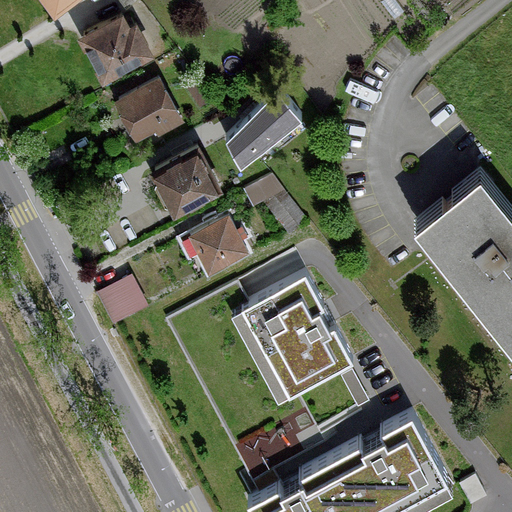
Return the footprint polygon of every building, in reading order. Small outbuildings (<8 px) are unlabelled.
[(121,5),(78,28),(103,75),(153,48),(135,14),(128,18),(121,5)] [(158,71),(115,94),(139,140),(183,117),(158,71)] [(276,82),(226,133),(240,158),(300,111),(276,82)] [(198,138),(149,164),(173,208),(221,183),(198,138)] [(416,216),(511,333),(511,203),(480,164),(416,216)] [(282,221),(300,214),(283,166),(248,179),(254,198),(272,192),(282,221)] [(229,210),(190,230),(209,267),(248,247),(229,210)] [(133,265),(99,283),(116,315),(150,298),(133,265)] [(350,355),(305,268),(244,300),(289,387),(350,355)] [(412,408),(249,497),(256,511),(379,511),(449,474),(412,408)]
